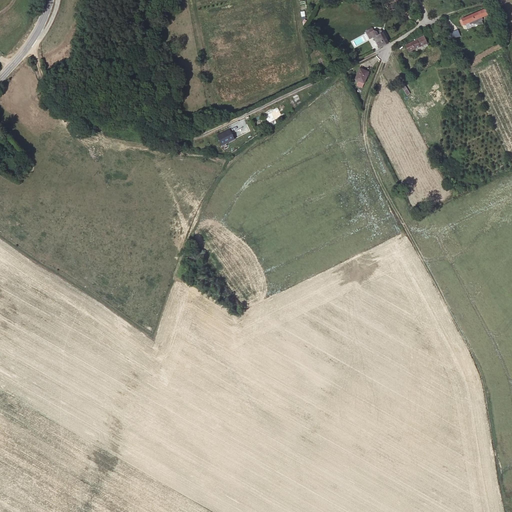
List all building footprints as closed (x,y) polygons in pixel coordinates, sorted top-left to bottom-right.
[(477,16),(463,23),(465,29),(480,22),(477,16)] [(379,48),(388,43),(381,30),(377,33),(374,33),(372,29),(366,33),(369,39),(373,37),(379,48)] [(454,39),(460,37),(458,30),(452,32),(454,39)] [(443,31),(437,34),(441,43),(447,40),(443,31)] [(425,35),(407,43),(411,50),(428,42),(425,35)] [(361,90),(369,74),(360,69),(354,82),(358,83),(356,87),(361,90)] [(268,125),(284,119),(281,110),(279,111),(278,107),(263,112),(268,125)] [(419,111),(423,118),(428,115),(424,109),(419,111)] [(234,139),(229,129),(216,136),(221,145),(234,139)]
